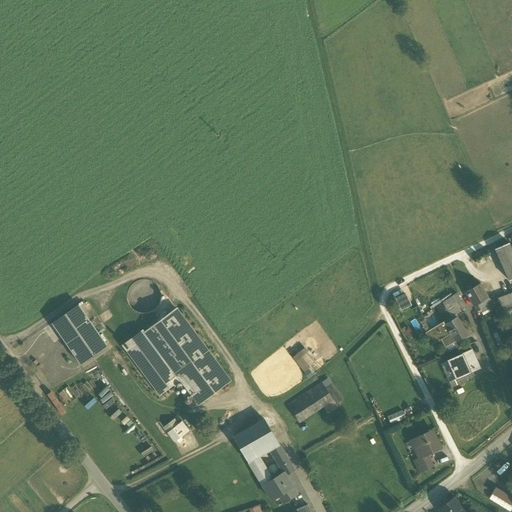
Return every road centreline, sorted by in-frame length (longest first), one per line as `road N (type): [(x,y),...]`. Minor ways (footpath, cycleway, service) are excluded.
road 1 (track): [(378,294),(308,0)]
road 2 (unclassified): [(98,481),(0,347)]
road 3 (residential): [(511,435),(409,511)]
